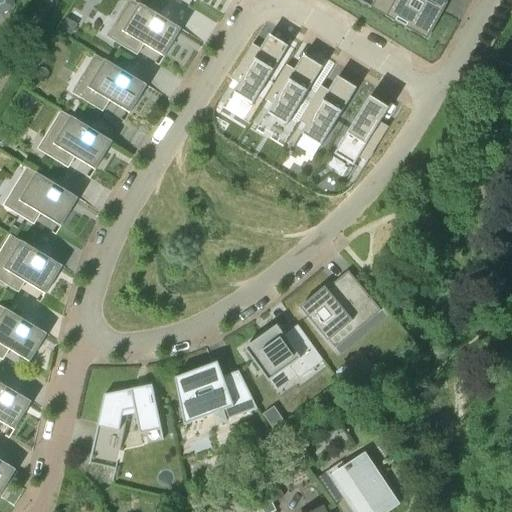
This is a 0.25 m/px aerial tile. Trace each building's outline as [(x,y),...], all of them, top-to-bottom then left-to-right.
[(0,0),(0,16),(14,9),(14,0),(0,0)] [(375,0),(371,8),(427,40),(448,3),(442,0),(375,0)] [(139,4),(115,43),(138,56),(144,45),(165,57),(181,29),(139,4)] [(253,44),(231,80),(239,85),(234,93),(253,104),(288,47),(274,38),(269,36),(261,49),(253,44)] [(287,66),(266,101),(274,106),(269,114),(288,125),(322,68),(308,59),(303,57),(295,71),(287,66)] [(105,60),(81,99),(103,113),(110,102),(130,114),(147,86),(105,60)] [(321,87),(300,122),(307,127),(303,134),(321,146),(356,89),(342,80),(337,77),(329,91),(321,87)] [(370,97),(335,155),(354,166),(358,158),(367,163),(388,128),(380,123),(389,109),(384,106),(370,97)] [(70,117),(47,156),(69,169),(76,158),(96,170),(113,142),(70,117)] [(36,173),(12,212),(35,226),(41,214),(62,227),(78,199),(36,173)] [(20,241),(0,274),(0,282),(19,294),(26,282),(46,295),(63,267),(20,241)] [(325,287),(300,308),(321,332),(330,342),(353,322),(359,330),(381,311),(364,290),(355,280),(333,297),(327,290),(325,287)] [(5,309),(0,316),(0,359),(3,361),(10,350),(30,362),(47,335),(5,309)] [(277,325),(245,349),(267,380),(289,365),(299,379),(324,361),(298,325),(284,335),(277,325)] [(218,362),(175,379),(190,419),(232,404),(236,414),(264,403),(238,371),(224,377),(218,362)] [(0,383),(0,421),(15,430),(32,402),(0,383)] [(103,394),(96,427),(122,432),(125,414),(136,411),(141,436),(163,432),(152,383),(103,394)] [(119,456),(92,450),(89,464),(116,470),(119,456)] [(385,511),(397,504),(363,454),(335,473),(360,511),(361,511),(375,503),(381,511),(385,511)] [(0,496),(16,470),(0,460),(0,496)] [(272,504),(285,497),(277,482),(302,467),(297,460),(279,472),(260,482),(272,504)]
